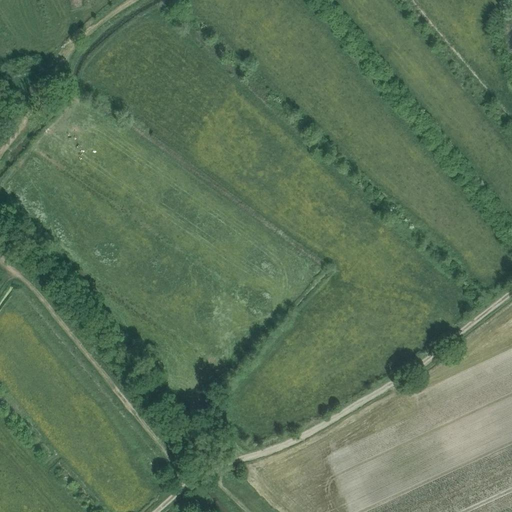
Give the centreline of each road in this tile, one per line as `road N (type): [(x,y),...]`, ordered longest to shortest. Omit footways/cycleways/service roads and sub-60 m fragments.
road 1 (track): [(212,468),(392,378),(511,287)]
road 2 (track): [(198,478),(0,254)]
road 3 (track): [(0,151),(59,90),(87,41),(149,0)]
